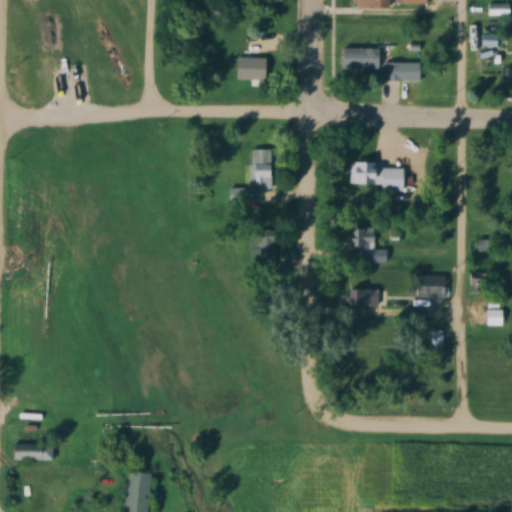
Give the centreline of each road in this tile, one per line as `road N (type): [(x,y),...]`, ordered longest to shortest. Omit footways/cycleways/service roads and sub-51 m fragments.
road 1 (residential): [(511,122),(308,113),(0,124)]
road 2 (residential): [(309,422),(309,0)]
road 3 (residential): [(511,428),(309,422)]
